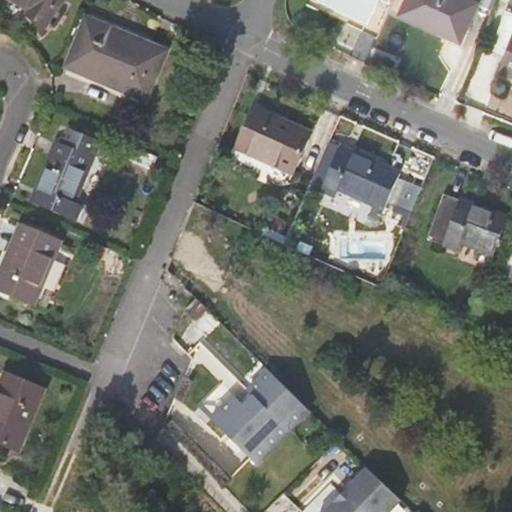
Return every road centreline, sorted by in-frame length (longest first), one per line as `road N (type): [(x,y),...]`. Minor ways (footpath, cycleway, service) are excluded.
road 1 (residential): [(247,41),(102,386)]
road 2 (residential): [(511,156),(247,41)]
road 3 (track): [(102,386),(49,511)]
